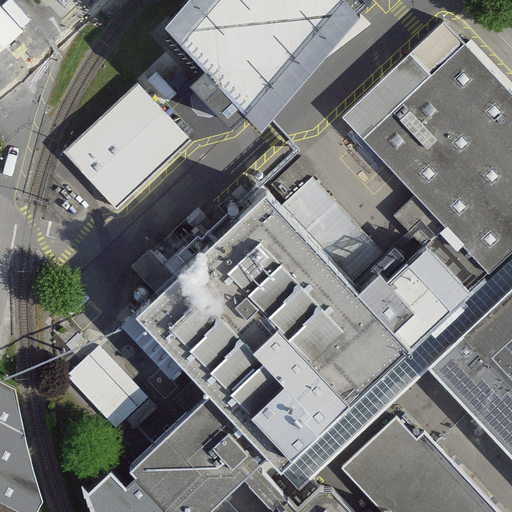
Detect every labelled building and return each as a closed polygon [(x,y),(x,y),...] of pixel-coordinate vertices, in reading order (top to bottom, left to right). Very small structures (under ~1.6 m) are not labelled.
[(261,121),(360,10),(354,4),(357,0),(183,0),(166,20),(207,64),(192,78),(231,120),(246,106),(261,121)] [(0,52),(24,30),(0,4),(0,52)] [(511,246),(511,93),(443,21),(344,116),(419,194),(489,268),(511,246)] [(137,83),(65,151),(117,205),(189,137),(137,83)] [(358,293),(390,262),(315,183),(282,214),(358,293)] [(408,345),(489,268),(419,194),(396,215),(425,246),(399,271),(390,262),(358,293),(282,214),(262,192),(194,257),(184,247),(146,282),(157,293),(124,324),(171,373),(187,358),(215,388),(285,461),(408,345)] [(302,487),(312,477),(427,369),(511,288),(511,259),(414,351),(408,345),(285,461),(281,465),(302,487)] [(511,288),(427,369),(511,460),(511,288)] [(144,393),(99,346),(69,375),(113,422),(144,393)] [(22,425),(15,386),(0,378),(0,511),(33,511),(41,499),(31,467),(22,425)] [(416,438),(395,417),(322,487),(312,477),(302,487),(281,465),(285,461),(215,388),(134,464),(140,470),(127,482),(112,466),(86,490),(94,511),(498,511),(422,432),(416,438)]
